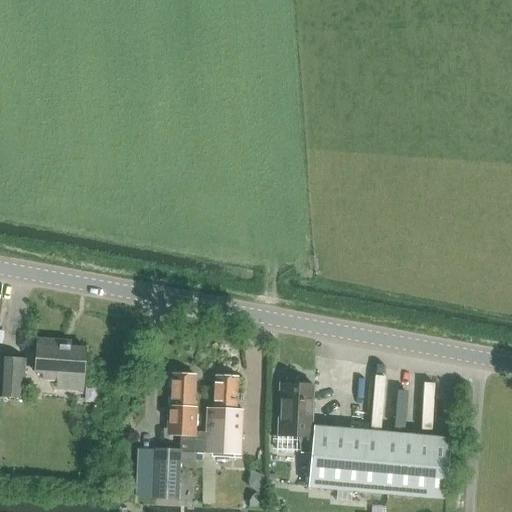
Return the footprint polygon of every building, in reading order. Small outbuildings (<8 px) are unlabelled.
[(36,339),(34,374),(42,374),(42,380),(54,381),(54,375),(65,376),(83,377),(85,348),(70,348),(56,347),(56,340),(36,339)] [(0,397),(20,399),(22,358),(0,356),(0,397)] [(167,407),(166,437),(180,438),(179,450),(180,450),(180,454),(202,454),(204,454),(205,433),(194,433),(195,408),(193,408),(194,376),(171,375),(169,407),(167,407)] [(205,433),(204,454),(212,455),(212,458),(215,458),(240,459),(242,410),(235,410),(236,378),(215,377),(214,409),(206,408),(205,433)] [(310,455),(312,387),(297,387),(295,385),(292,383),(289,383),(285,384),(283,386),(278,386),(277,414),(280,414),(279,422),(277,422),(276,438),(287,438),(287,435),(298,435),(298,439),(299,455),(310,455)] [(450,438),(313,427),(308,490),(445,499),(450,438)] [(180,454),(180,450),(179,450),(156,450),(154,500),(178,501),(180,454)] [(259,460),(255,476),(268,478),(271,463),(259,460)] [(251,497),(248,503),(248,509),(264,509),(264,494),(257,494),(251,497)]
